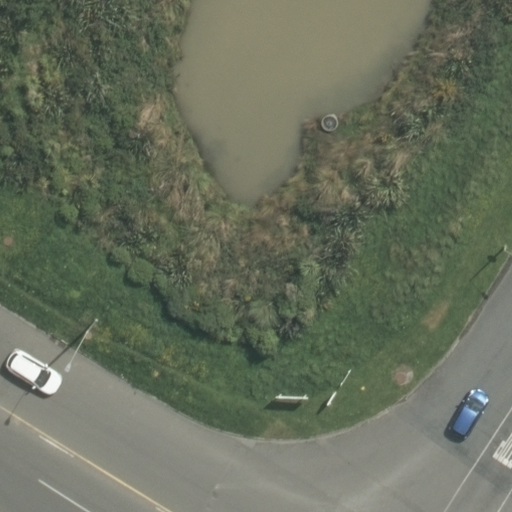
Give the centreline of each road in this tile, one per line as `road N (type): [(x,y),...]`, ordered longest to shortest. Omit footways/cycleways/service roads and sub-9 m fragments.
road 1 (secondary): [(0,430),(115,511)]
road 2 (tertiary): [(445,511),(511,408)]
